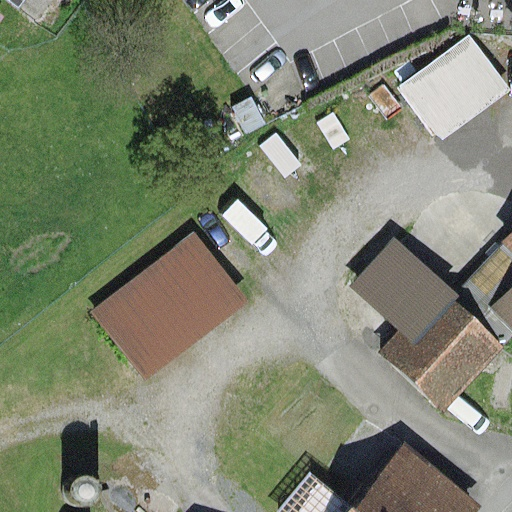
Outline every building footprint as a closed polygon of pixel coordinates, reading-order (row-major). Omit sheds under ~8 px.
[(27,0),(4,0),(19,11),(27,0)] [(471,43),(405,90),(441,140),(507,93),(471,43)] [(511,234),(499,246),(511,258),(511,291),(494,308),(511,324),(511,234)] [(193,236),(96,312),(148,379),(245,303),(193,236)] [(454,293),(397,240),(352,288),(395,329),(373,352),(442,417),(511,342),(511,324),(494,308),(465,281),(454,293)] [(511,258),(499,246),(465,281),(494,308),(511,291),(511,258)] [(471,511),(405,451),(355,505),(362,511),(471,511)] [(75,507),(80,507),(84,506),(89,504),(92,500),(94,495),(94,490),(92,485),(89,481),(85,478),(79,477),(74,477),(69,479),(66,483),(64,488),(63,493),(64,497),(66,502),(70,505),(75,507)]
